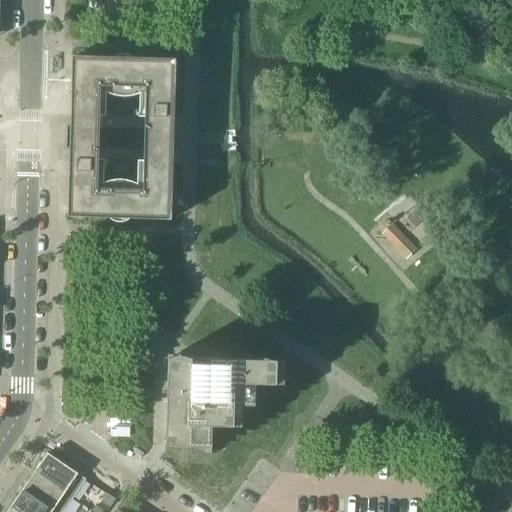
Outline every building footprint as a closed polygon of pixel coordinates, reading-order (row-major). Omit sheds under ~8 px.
[(173,157),(173,151),(173,130),(174,123),(174,119),(175,60),(72,57),(70,116),(70,121),(70,127),(70,148),(69,153),(69,159),(67,217),(85,218),(97,218),(171,220),(172,162),(173,157)] [(413,208),(406,199),(397,207),(404,215),(413,208)] [(416,211),(407,218),(414,227),(423,219),(416,211)] [(391,242),(406,257),(414,249),(400,234),(391,242)] [(97,302),(102,303),(116,303),(117,271),(98,270),(97,302)] [(276,361),(204,359),(168,358),(165,446),(211,448),(212,427),(233,427),(234,406),(254,406),(255,385),(276,385),(276,361)] [(39,459),(31,470),(73,498),(86,480),(47,453),(42,461),(39,459)] [(63,511),(73,498),(31,470),(24,480),(27,483),(22,490),(53,510),(54,511),(63,511)] [(51,511),(53,510),(22,490),(18,497),(14,494),(7,505),(16,511),(51,511)] [(115,499),(106,494),(101,501),(110,507),(115,499)]
